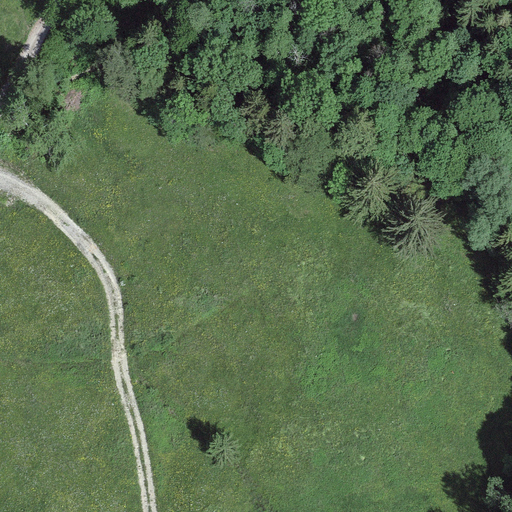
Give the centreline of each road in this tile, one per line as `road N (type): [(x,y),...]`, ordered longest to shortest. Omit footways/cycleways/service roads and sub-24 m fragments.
road 1 (track): [(0,179),(79,230),(114,289),(119,361),(152,511)]
road 2 (track): [(0,102),(62,0)]
